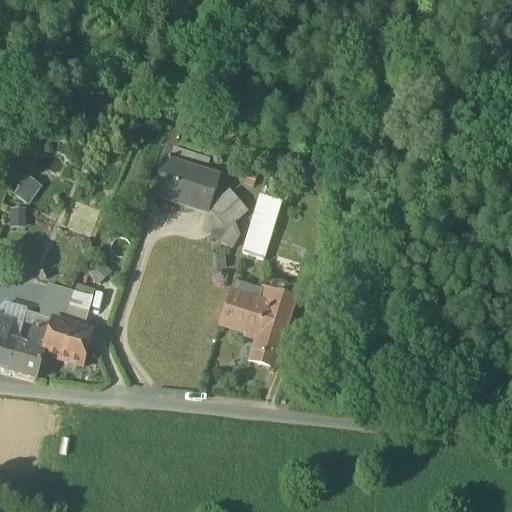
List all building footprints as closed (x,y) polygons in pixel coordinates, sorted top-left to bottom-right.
[(208,159),(180,150),(178,155),(171,153),(169,159),(168,158),(156,195),(208,212),(218,178),(203,173),(208,159)] [(25,203),(39,187),(27,177),(14,192),(25,203)] [(245,210),(231,194),(215,208),(229,223),(245,210)] [(280,207),(259,200),(242,254),(263,261),(280,207)] [(229,223),(215,208),(210,212),(224,228),(229,223)] [(24,227),(24,210),(10,209),(9,227),(24,227)] [(107,273),(98,262),(86,272),(95,283),(107,273)] [(282,295),(271,291),(261,287),(257,300),(230,292),(219,325),(256,337),(247,363),(273,371),(299,291),(285,286),(282,295)] [(72,293),(47,287),(38,318),(59,324),(66,307),(72,293)] [(94,292),(79,287),(76,295),(92,299),(94,292)] [(76,295),(72,293),(66,307),(88,314),(92,299),(76,295)] [(88,314),(66,307),(59,324),(59,325),(83,332),(88,314)] [(0,320),(0,372),(8,374),(17,346),(7,343),(13,324),(0,320)] [(59,325),(52,323),(43,352),(42,356),(65,363),(65,365),(66,368),(75,371),(78,369),(78,368),(80,368),(91,334),(83,332),(59,325)] [(49,332),(37,328),(30,349),(43,352),(49,332)] [(30,349),(17,346),(8,374),(35,381),(42,356),(43,352),(30,349)]
